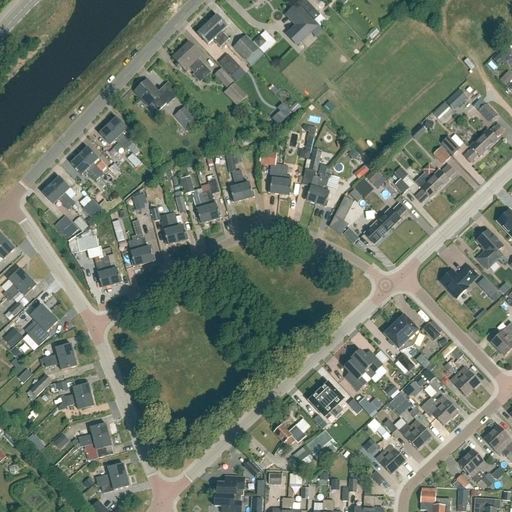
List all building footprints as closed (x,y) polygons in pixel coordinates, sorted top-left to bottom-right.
[(294,0),(315,21),(320,16),(305,0),(294,0)] [(297,47),(319,27),(297,4),(285,16),(295,26),(285,35),(297,47)] [(207,26),(225,44),(229,40),(222,33),(227,28),(217,17),(207,26)] [(220,48),(225,44),(207,26),(198,35),(208,46),(213,41),(220,48)] [(246,62),(259,50),(246,36),(233,48),(246,62)] [(259,49),(266,43),(260,36),(253,42),(259,49)] [(185,72),(188,70),(190,68),(195,74),(193,76),(200,83),(210,74),(198,60),(202,57),(189,43),(173,58),(178,64),(176,66),(180,70),(182,68),(185,72)] [(221,50),(226,56),(230,52),(225,46),(221,50)] [(498,67),(505,60),(500,54),(493,61),(498,67)] [(231,77),(240,68),(228,55),(219,64),(231,77)] [(227,88),(234,83),(222,70),(216,76),(227,88)] [(511,78),(507,74),(500,80),(506,86),(511,80),(511,78)] [(147,82),(145,84),(136,92),(149,106),(151,104),(158,112),(166,105),(168,106),(174,100),(165,91),(160,96),(148,83),(147,82)] [(236,107),(247,98),(234,84),(224,94),(236,107)] [(447,104),(454,111),(458,107),(451,99),(447,104)] [(433,115),(437,119),(449,108),(445,104),(433,115)] [(490,123),(497,116),(486,105),(479,112),(490,123)] [(186,130),(196,121),(185,109),(175,117),(186,130)] [(108,126),(126,146),(129,142),(122,135),(127,130),(116,119),(108,126)] [(416,141),(427,131),(421,125),(399,145),(402,149),(413,138),(416,141)] [(479,139),(489,150),(499,141),(498,139),(505,132),(498,125),(491,132),(489,130),(479,139)] [(123,149),(126,146),(108,126),(99,134),(110,146),(115,141),(123,149)] [(304,130),(305,132),(310,133),(305,153),(301,152),(300,158),(309,160),(317,129),(306,127),(304,128),(304,130)] [(452,157),(460,149),(449,137),(441,145),(452,157)] [(232,152),(239,151),(236,139),(229,141),(232,152)] [(480,158),(489,150),(479,139),(470,148),(472,150),(465,157),(471,163),(478,156),(480,158)] [(133,145),(129,149),(135,155),(139,152),(133,145)] [(88,148),(79,156),(99,177),(100,178),(104,175),(94,165),(99,160),(88,148)] [(443,166),(451,158),(441,148),(433,155),(443,166)] [(317,172),(321,152),(313,150),(309,170),(305,169),(304,177),(314,179),(315,177),(316,172),(317,172)] [(354,151),(350,154),(355,159),(359,156),(354,151)] [(235,166),(242,164),(239,152),(232,154),(235,166)] [(392,163),(400,156),(396,152),(389,159),(392,163)] [(275,167),(277,155),(261,153),(260,165),(275,167)] [(132,155),(128,160),(136,168),(140,163),(132,155)] [(79,156),(71,164),(82,176),(87,171),(96,181),(99,177),(79,156)] [(234,162),(227,163),(230,174),(236,172),(234,162)] [(306,202),(315,205),(325,177),(327,167),(321,165),(318,175),(320,175),(319,178),(315,177),(314,179),(311,187),(308,194),(307,196),(306,195),(304,201),(306,201),(306,202)] [(363,167),(354,175),(358,180),(367,172),(363,167)] [(430,180),(440,191),(450,182),(448,180),(455,173),(449,167),(442,173),(440,171),(430,180)] [(400,179),(405,174),(400,168),(395,173),(400,179)] [(279,196),(283,170),(278,169),(277,180),(272,179),(271,186),(270,186),(270,188),(269,188),(268,194),(270,194),(270,195),(279,196)] [(373,186),(382,177),(375,169),(366,178),(373,186)] [(283,170),(279,196),(289,197),(289,196),(291,197),(292,191),(290,191),(291,189),(290,189),(291,181),(290,181),(291,177),(286,176),(287,170),(283,170)] [(440,191),(430,180),(425,174),(415,183),(423,191),(416,198),(422,205),(429,197),(431,199),(440,191)] [(237,176),(243,202),(253,199),(254,198),(253,192),(252,192),(251,191),(249,184),(244,185),(241,175),(237,176)] [(234,204),(243,202),(237,176),(233,177),(235,187),(230,189),(232,196),(231,196),(232,197),(231,198),(232,204),(234,203),(234,204)] [(186,195),(194,192),(190,177),(181,180),(186,195)] [(325,177),(315,205),(324,208),(325,208),(326,208),(328,202),(327,202),(327,201),(327,200),(329,193),(327,192),(328,188),(326,187),(329,178),(325,177)] [(326,187),(328,188),(336,191),(339,180),(330,177),(329,178),(326,187)] [(59,178),(51,186),(71,208),(75,205),(72,202),(65,194),(70,190),(59,178)] [(101,180),(98,183),(103,188),(107,185),(101,180)] [(401,180),(395,186),(404,195),(409,189),(401,180)] [(203,197),(210,223),(220,220),(220,219),(221,219),(219,213),(218,213),(218,212),(217,212),(216,205),(215,205),(212,195),(219,193),(216,181),(208,183),(211,191),(203,194),(202,194),(203,197)] [(356,189),(362,196),(371,187),(364,181),(356,189)] [(51,186),(42,194),(54,205),(59,201),(68,211),(71,208),(51,186)] [(354,191),(350,195),(358,203),(362,199),(354,191)] [(181,192),(176,193),(177,198),(176,199),(180,214),(187,212),(183,197),(182,197),(181,192)] [(202,209),(197,210),(199,217),(198,217),(198,219),(199,225),(201,224),(201,225),(210,223),(203,197),(202,194),(198,195),(200,203),(202,209)] [(141,197),(133,199),(135,207),(143,205),(141,197)] [(107,215),(122,202),(118,198),(110,204),(109,203),(107,204),(105,202),(99,206),(107,215)] [(93,204),(85,211),(93,220),(101,212),(93,204)] [(381,219),(392,229),(401,220),(399,218),(406,211),(400,205),(392,212),(391,210),(381,219)] [(154,222),(160,221),(157,209),(151,211),(154,222)] [(119,213),(121,219),(128,217),(126,211),(119,213)] [(511,213),(510,211),(497,223),(511,238),(511,213)] [(174,214),(170,215),(171,218),(177,244),(187,242),(187,241),(188,240),(187,235),(186,235),(185,233),(183,226),(181,217),(175,218),(174,214)] [(168,246),(177,244),(171,218),(170,215),(161,217),(161,221),(166,238),(165,238),(165,240),(166,246),(168,246)] [(329,227),(341,235),(348,226),(335,217),(329,227)] [(382,238),(392,229),(381,219),(372,228),(365,235),(374,245),(382,238)] [(68,240),(78,230),(72,224),(67,229),(61,222),(56,227),(62,234),(62,233),(68,240)] [(119,222),(113,224),(119,243),(125,241),(119,222)] [(140,226),(134,228),(137,240),(144,265),(154,263),(153,262),(155,262),(153,256),(152,256),(152,254),(151,255),(149,248),(147,248),(145,242),(143,243),(142,239),(143,238),(140,226)] [(354,245),(359,240),(349,230),(344,235),(354,245)] [(487,271),(502,257),(498,252),(503,247),(488,231),(477,242),(486,252),(477,260),(487,271)] [(88,251),(99,249),(96,236),(77,241),(79,253),(88,251)] [(135,268),(144,265),(137,240),(133,241),(134,245),(136,251),(131,253),(133,260),(132,260),(133,262),(132,262),(133,268),(135,267),(135,268)] [(7,242),(0,248),(0,257),(3,261),(15,250),(7,242)] [(99,249),(88,251),(90,260),(99,258),(100,260),(104,259),(104,258),(101,248),(99,249)] [(108,257),(104,258),(104,259),(111,287),(121,285),(121,284),(122,283),(120,277),(119,278),(119,276),(118,276),(117,269),(111,271),(108,257)] [(100,262),(95,264),(97,270),(99,270),(100,274),(98,274),(100,281),(99,282),(99,283),(98,283),(100,289),(102,289),(102,290),(111,287),(104,259),(100,260),(100,262)] [(478,277),(468,267),(457,277),(452,271),(440,282),(450,292),(449,292),(456,300),(468,288),(467,287),(478,277)] [(6,293),(3,296),(6,299),(9,296),(28,278),(20,270),(9,281),(13,286),(6,293)] [(9,296),(6,299),(9,302),(12,300),(20,292),(25,297),(36,287),(28,278),(9,296)] [(477,285),(494,302),(500,296),(483,278),(477,285)] [(506,284),(500,290),(504,295),(511,289),(506,284)] [(9,312),(14,318),(24,309),(18,303),(9,312)] [(31,333),(50,314),(42,306),(30,317),(35,322),(28,329),(31,333)] [(58,323),(50,314),(31,333),(27,336),(39,348),(50,337),(47,333),(58,323)] [(394,325),(414,346),(420,333),(404,316),(394,325)] [(511,323),(507,328),(491,343),(497,351),(511,336),(511,323)] [(434,342),(440,336),(429,324),(422,330),(434,342)] [(394,325),(384,335),(390,341),(392,347),(394,346),(400,352),(414,346),(394,325)] [(23,338),(14,329),(3,340),(12,349),(23,338)] [(511,336),(497,351),(504,358),(511,350),(511,336)] [(48,363),(74,356),(71,345),(56,349),(57,356),(47,358),(48,363)] [(16,349),(12,353),(20,362),(24,357),(16,349)] [(453,354),(461,363),(465,358),(457,350),(453,354)] [(351,359),(353,361),(353,360),(364,372),(366,374),(371,379),(376,375),(375,373),(381,367),(383,366),(374,356),(371,352),(366,357),(360,351),(351,359)] [(74,356),(48,363),(49,368),(60,365),(61,371),(77,368),(74,356)] [(408,373),(414,367),(403,356),(397,361),(398,362),(408,372),(408,373)] [(353,361),(344,369),(350,375),(345,379),(349,383),(358,392),(367,384),(371,379),(366,374),(364,372),(353,360),(353,361)] [(426,360),(420,365),(424,369),(430,364),(426,360)] [(448,365),(455,372),(459,369),(451,361),(448,365)] [(398,362),(395,365),(405,375),(408,372),(398,362)] [(452,375),(455,372),(448,365),(445,368),(452,375)] [(376,375),(371,379),(375,384),(387,373),(381,367),(375,373),(376,375)] [(457,375),(473,391),(480,384),(465,368),(457,375)] [(24,384),(33,375),(27,370),(18,379),(24,384)] [(429,383),(435,378),(427,370),(422,375),(429,383)] [(465,398),(473,391),(457,375),(450,382),(465,398)] [(52,382),(46,376),(30,391),(36,397),(52,382)] [(426,383),(420,377),(415,381),(421,388),(426,383)] [(57,390),(62,389),(61,383),(50,386),(52,394),(58,393),(57,390)] [(414,383),(406,390),(414,398),(422,391),(414,383)] [(321,391),(319,393),(340,415),(343,411),(338,405),(343,401),(344,400),(343,399),(329,384),(328,384),(327,384),(328,384),(321,390),(320,391),(321,391)] [(66,402),(92,396),(89,385),(73,389),(75,395),(65,398),(66,402)] [(390,398),(398,390),(393,385),(385,392),(390,398)] [(427,385),(422,390),(429,398),(434,393),(427,385)] [(310,401),(309,402),(310,403),(324,417),(324,418),(325,418),(325,417),(330,412),(336,418),(340,415),(319,393),(317,395),(317,394),(316,395),(310,401)] [(401,394),(389,405),(395,411),(406,400),(401,394)] [(63,403),(59,407),(60,411),(68,409),(67,407),(77,404),(79,411),(94,407),(92,396),(66,402),(63,403)] [(435,404),(451,420),(458,413),(443,397),(436,404),(435,404)] [(376,399),(370,405),(375,411),(381,405),(376,399)] [(433,415),(443,427),(451,420),(435,404),(436,404),(432,399),(421,409),(430,418),(433,415)] [(353,400),(348,405),(357,415),(363,410),(353,400)] [(415,409),(410,414),(414,418),(419,414),(415,409)] [(318,416),(313,421),(323,431),(328,426),(318,416)] [(394,426),(397,430),(399,432),(406,425),(401,419),(394,426)] [(303,420),(297,425),(304,434),(310,428),(303,420)] [(374,420),(367,427),(374,434),(377,432),(386,441),(390,437),(374,420)] [(393,434),(397,430),(394,426),(388,420),(384,425),(393,434)] [(409,428),(424,444),(432,437),(417,421),(409,428)] [(14,448),(20,442),(3,425),(0,428),(0,431),(4,435),(2,437),(14,448)] [(83,442),(109,436),(106,425),(91,429),(92,435),(82,438),(83,442)] [(304,434),(297,425),(288,433),(282,427),(275,433),(284,444),(285,443),(289,448),(295,442),(296,441),(298,443),(306,436),(304,434)] [(424,444),(409,428),(406,425),(399,432),(417,451),(424,444)] [(511,441),(498,427),(491,434),(506,450),(510,454),(511,452),(511,441)] [(293,457),(308,476),(337,452),(333,447),(336,445),(325,431),(293,457)] [(491,434),(484,440),(499,456),(502,454),(506,458),(507,457),(511,462),(511,455),(510,454),(506,450),(491,434)] [(61,450),(69,442),(63,435),(54,443),(61,450)] [(109,436),(83,442),(86,454),(112,447),(109,436)] [(375,451),(378,448),(371,440),(368,443),(375,451)] [(383,453),(398,469),(405,462),(390,446),(383,453)] [(466,458),(481,474),(488,467),(473,451),(466,458)] [(391,476),(398,469),(383,453),(376,460),(391,476)] [(484,477),(481,474),(466,458),(458,464),(477,485),(481,481),(489,489),(492,486),(484,477)] [(254,479),(260,473),(250,462),(243,468),(254,479)] [(99,477),(100,482),(126,476),(124,465),(108,469),(109,475),(99,477)] [(64,482),(71,475),(67,470),(59,477),(64,482)] [(380,486),(385,482),(376,472),(371,477),(380,486)] [(484,477),(492,486),(496,482),(488,474),(484,477)] [(281,486),(282,475),(269,475),(269,485),(281,486)] [(126,476),(100,482),(103,493),(129,487),(126,476)] [(303,477),(290,476),(290,486),(302,487),(303,477)] [(242,497),(243,497),(244,478),(231,478),(231,484),(218,484),(217,495),(217,496),(242,497)] [(91,480),(85,485),(88,489),(94,484),(91,480)] [(458,490),(458,502),(467,503),(467,491),(458,490)] [(421,493),(421,504),(435,505),(434,511),(449,511),(451,500),(435,499),(435,494),(421,493)] [(217,496),(217,495),(215,495),(215,507),(228,508),(227,511),(240,511),(242,497),(217,496)] [(368,511),(370,497),(364,497),(364,508),(354,508),(354,511),(368,511)] [(370,497),(368,511),(383,511),(383,509),(374,509),(375,498),(370,497)] [(262,499),(252,499),(251,511),(261,511),(262,499)] [(287,511),(288,499),(283,499),(282,510),(273,510),(272,511),(287,511)] [(288,499),(287,511),(301,511),(302,511),(293,511),(293,500),(288,499)] [(500,501),(492,500),(475,499),(474,511),(495,511),(495,510),(499,510),(500,501)] [(327,511),(329,501),(323,501),(322,511),(314,511),(313,511),(327,511)] [(108,511),(98,502),(90,510),(91,511),(108,511)]
